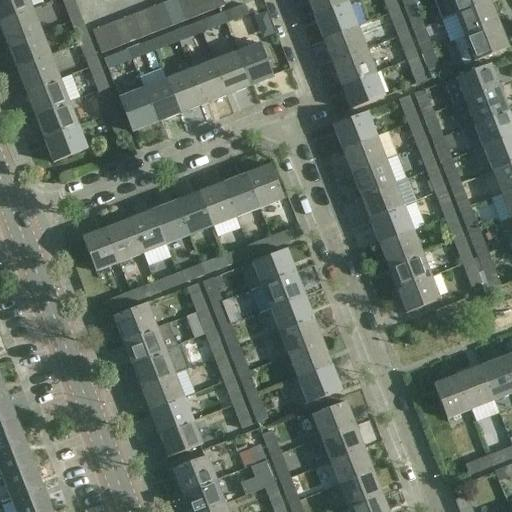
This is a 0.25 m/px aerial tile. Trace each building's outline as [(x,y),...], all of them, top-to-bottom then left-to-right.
[(0,0),(0,22),(34,10),(30,0),(0,0)] [(63,0),(72,22),(82,18),(75,0),(63,0)] [(175,0),(173,0),(165,3),(174,26),(185,22),(175,0)] [(175,0),(185,22),(195,18),(187,0),(175,0)] [(187,0),(195,18),(205,15),(199,0),(187,0)] [(199,0),(205,15),(215,11),(211,0),(199,0)] [(223,0),(211,0),(215,11),(226,7),(223,0)] [(307,0),(314,16),(348,3),(346,0),(307,0)] [(394,0),(383,0),(389,14),(399,10),(394,0)] [(450,0),(456,15),(490,2),(489,0),(450,0)] [(456,15),(465,38),(499,25),(490,2),(456,15)] [(164,30),(174,26),(165,3),(155,7),(164,30)] [(314,16),(323,40),(357,26),(348,3),(314,16)] [(414,31),(424,27),(414,4),(405,8),(414,31)] [(245,5),(222,14),(226,23),(249,14),(245,5)] [(154,34),(164,30),(155,7),(145,11),(154,34)] [(43,34),(34,10),(0,22),(0,24),(9,47),(43,34)] [(408,33),(399,10),(389,14),(398,37),(408,33)] [(143,38),(154,34),(145,11),(134,15),(143,38)] [(226,23),(222,14),(198,23),(202,32),(226,23)] [(133,42),(143,38),(134,15),(124,19),(133,42)] [(91,41),(82,18),(72,22),(81,45),(91,41)] [(123,46),(133,42),(124,19),(114,23),(123,46)] [(112,50),(123,46),(114,23),(103,27),(112,50)] [(198,23),(176,32),(179,41),(202,32),(198,23)] [(464,67),(475,62),(509,49),(499,25),(465,38),(455,42),(464,67)] [(323,40),(332,63),(366,50),(357,26),(323,40)] [(102,54),(112,50),(103,27),(93,31),(102,54)] [(414,31),(423,55),(433,51),(424,27),(414,31)] [(179,41),(176,32),(152,41),(156,50),(179,41)] [(408,61),(417,57),(408,33),(398,37),(402,47),(408,61)] [(52,56),(43,34),(9,47),(17,70),(52,56)] [(90,69),(101,65),(91,41),(81,45),(90,69)] [(129,50),(133,60),(141,56),(156,50),(152,41),(129,50)] [(261,44),(238,53),(251,87),(274,78),(261,44)] [(133,60),(129,50),(106,59),(110,69),(133,60)] [(332,63),(341,86),(375,73),(366,50),(332,63)] [(432,79),(442,75),(433,51),(423,55),(432,79)] [(227,96),(251,87),(238,53),(214,62),(227,96)] [(17,70),(26,93),(61,80),(52,56),(17,70)] [(426,81),(417,57),(408,61),(417,84),(426,81)] [(214,62),(191,71),(204,105),(227,96),(214,62)] [(109,87),(101,65),(90,69),(99,91),(109,87)] [(456,78),(465,102),(500,88),(491,65),(456,78)] [(180,115),(204,105),(191,71),(167,81),(180,115)] [(385,98),(375,73),(341,86),(351,111),(385,98)] [(26,93),(35,116),(70,103),(61,80),(26,93)] [(167,81),(144,90),(157,124),(180,115),(167,81)] [(109,115),(119,111),(109,87),(99,91),(109,115)] [(475,126),(509,112),(500,88),(465,102),(451,108),(460,132),(475,126)] [(133,133),(157,124),(144,90),(120,99),(133,133)] [(416,94),(425,117),(434,114),(425,90),(416,94)] [(410,97),(400,100),(409,124),(419,120),(410,97)] [(35,116),(44,140),(79,127),(70,103),(35,116)] [(128,135),(119,111),(109,115),(118,138),(128,135)] [(475,126),(484,149),(511,137),(511,119),(509,112),(475,126)] [(334,126),(343,150),(376,137),(367,113),(334,126)] [(425,117),(434,141),(444,138),(434,114),(425,117)] [(428,143),(419,120),(409,124),(418,147),(428,143)] [(88,151),(79,127),(44,140),(54,165),(88,151)] [(343,150),(352,173),(386,160),(376,137),(343,150)] [(511,137),(484,149),(493,173),(511,165),(511,137)] [(434,141),(443,164),(453,161),(444,138),(434,141)] [(438,167),(428,143),(418,147),(428,171),(438,167)] [(361,197),(395,184),(386,160),(352,173),(361,197)] [(443,164),(452,189),(462,185),(453,161),(443,164)] [(511,191),(511,165),(493,173),(483,177),(492,200),(502,196),(511,191)] [(271,166),(246,175),(259,210),(284,200),(271,166)] [(447,190),(438,167),(428,171),(437,194),(447,190)] [(246,175),(223,184),(236,219),(259,210),(246,175)] [(223,184),(199,194),(212,228),(236,219),(223,184)] [(361,197),(370,221),(404,207),(395,184),(361,197)] [(452,189),(461,212),(471,208),(462,185),(452,189)] [(456,214),(447,190),(437,194),(446,218),(456,214)] [(511,191),(502,196),(511,220),(511,219),(511,191)] [(199,194),(176,202),(189,237),(212,228),(199,194)] [(176,202),(152,212),(165,246),(189,237),(176,202)] [(370,221),(379,245),(413,231),(404,207),(370,221)] [(461,212),(471,236),(480,232),(471,208),(461,212)] [(152,212),(129,221),(142,255),(165,246),(152,212)] [(465,237),(456,214),(446,218),(455,241),(465,237)] [(129,221),(105,230),(118,264),(142,255),(129,221)] [(274,249),(298,239),(294,229),(270,239),(274,249)] [(96,273),(118,264),(105,230),(83,239),(96,273)] [(379,245),(388,268),(422,254),(413,231),(379,245)] [(471,236),(480,258),(489,255),(480,232),(471,236)] [(474,261),(465,237),(455,241),(465,265),(474,261)] [(251,258),(274,249),(270,239),(247,248),(251,258)] [(247,248),(223,257),(227,267),(251,258),(247,248)] [(253,264),(262,287),(296,274),(287,250),(253,264)] [(388,268),(397,291),(432,278),(422,254),(388,268)] [(480,258),(489,281),(498,278),(489,255),(480,258)] [(204,276),(227,267),(223,257),(200,266),(204,276)] [(483,283),(474,261),(465,265),(473,287),(483,283)] [(181,285),(204,276),(200,266),(177,275),(181,285)] [(262,287),(271,311),(306,298),(296,274),(262,287)] [(158,294),(181,285),(177,275),(154,284),(158,294)] [(220,276),(203,283),(212,306),(222,302),(218,293),(225,290),(220,276)] [(441,301),(432,278),(397,291),(405,314),(441,301)] [(134,303),(158,294),(154,284),(130,293),(134,303)] [(188,289),(197,314),(207,310),(197,286),(188,289)] [(112,311),(134,303),(130,293),(108,302),(112,311)] [(271,311),(280,334),(314,320),(306,298),(271,311)] [(212,306),(221,330),(231,326),(222,302),(212,306)] [(114,318),(123,343),(157,330),(148,304),(114,318)] [(216,333),(207,310),(197,314),(206,337),(216,333)] [(280,334),(290,358),(324,345),(314,320),(280,334)] [(157,330),(123,343),(132,366),(166,352),(177,348),(168,325),(157,330)] [(221,330),(230,353),(240,349),(231,326),(221,330)] [(225,357),(216,333),(206,337),(215,361),(225,357)] [(290,358),(298,381),(333,367),(324,345),(290,358)] [(230,353),(240,377),(249,373),(240,349),(230,353)] [(132,366),(142,390),(176,376),(166,352),(132,366)] [(234,380),(225,357),(215,361),(224,384),(234,380)] [(511,394),(511,378),(504,358),(482,367),(495,401),(511,394)] [(333,367),(298,381),(308,405),(342,392),(333,367)] [(482,367),(458,376),(471,411),(495,401),(482,367)] [(240,377),(248,400),(258,396),(249,373),(240,377)] [(142,390),(150,412),(184,399),(176,376),(142,390)] [(447,420),(471,411),(458,376),(434,386),(447,420)] [(243,404),(234,380),(224,384),(233,408),(243,404)] [(258,424),(267,420),(258,396),(248,400),(258,424)] [(6,397),(0,399),(0,425),(15,420),(6,397)] [(150,412),(160,436),(194,423),(184,399),(150,412)] [(322,440),(355,427),(346,402),(312,416),(322,440)] [(252,426),(243,404),(233,408),(242,430),(252,426)] [(0,452),(24,443),(15,420),(0,425),(0,452)] [(203,446),(194,423),(160,436),(169,459),(203,446)] [(322,440),(331,464),(365,450),(355,427),(322,440)] [(272,460),(281,456),(272,432),(262,435),(272,460)] [(256,438),(247,441),(256,466),(266,462),(256,438)] [(33,466),(24,443),(0,452),(0,468),(3,478),(33,466)] [(493,468),(511,460),(511,448),(489,458),(493,468)] [(365,450),(331,464),(340,486),(374,473),(365,450)] [(173,469),(183,494),(217,481),(207,456),(173,469)] [(281,483),(291,480),(281,456),(272,460),(281,483)] [(470,476),(493,468),(489,458),(466,466),(470,476)] [(266,462),(256,466),(265,489),(275,485),(266,462)] [(42,489),(33,466),(3,478),(12,500),(42,489)] [(511,466),(497,473),(501,482),(511,478),(511,466)] [(340,486),(350,510),(383,497),(374,473),(340,486)] [(290,506),(300,502),(291,480),(281,483),(290,506)] [(183,494),(189,511),(206,511),(226,504),(217,481),(183,494)] [(275,485),(265,489),(274,511),(277,511),(284,509),(275,485)] [(12,500),(16,511),(50,511),(51,511),(42,489),(12,500)] [(350,510),(350,511),(389,511),(383,497),(350,510)] [(467,497),(455,502),(459,511),(465,511),(469,504),(467,497)] [(292,511),(303,511),(300,502),(290,506),(292,511)]
